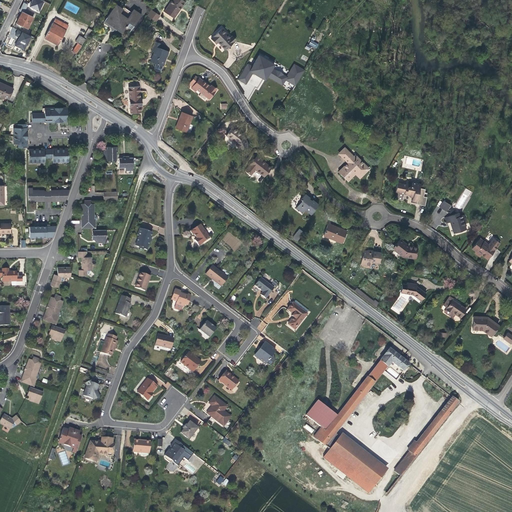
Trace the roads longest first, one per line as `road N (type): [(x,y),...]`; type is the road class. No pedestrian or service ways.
road 1 (track): [(13,511),(34,458),(47,450),(147,150)]
road 2 (tertiary): [(284,244),(495,408)]
road 3 (residential): [(174,401),(159,426),(105,417),(129,347),(155,313),(171,269)]
road 4 (residential): [(511,296),(427,232),(386,216)]
road 5 (residential): [(183,52),(221,72),(279,140)]
road 6 (residential): [(0,366),(19,347),(54,250)]
road 7 (tertiary): [(284,244),(218,189),(181,170)]
road 8 (tertiary): [(176,178),(284,244)]
road 9 (residential): [(54,250),(94,134)]
